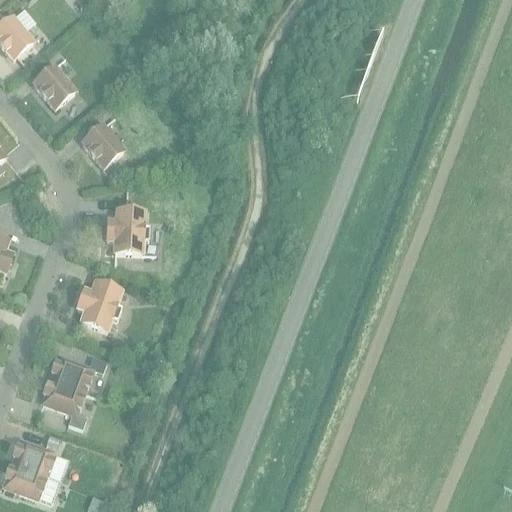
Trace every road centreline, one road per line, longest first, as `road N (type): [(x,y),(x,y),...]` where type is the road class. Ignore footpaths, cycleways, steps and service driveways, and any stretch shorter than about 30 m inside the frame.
road 1 (unclassified): [(215,511),(409,0)]
road 2 (residential): [(0,410),(62,263),(71,202),(55,168),(0,103)]
